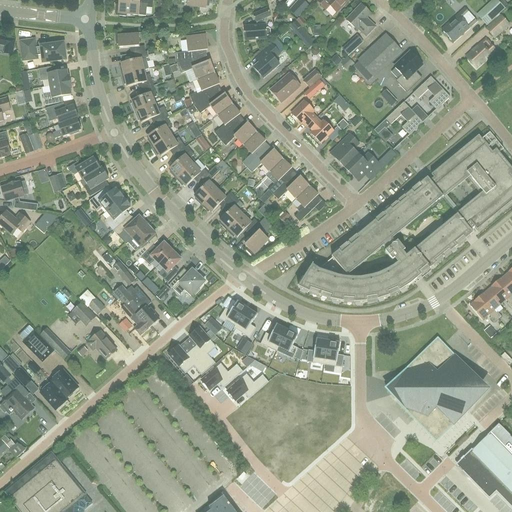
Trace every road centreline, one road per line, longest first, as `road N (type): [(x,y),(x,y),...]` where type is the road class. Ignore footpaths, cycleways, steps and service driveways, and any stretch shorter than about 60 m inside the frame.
road 1 (residential): [(0,482),(239,276)]
road 2 (residential): [(356,203),(235,74),(225,43),(227,0)]
road 3 (residential): [(239,276),(155,194),(112,134)]
road 4 (residential): [(511,237),(444,296),(398,316),(360,321)]
road 5 (residential): [(356,203),(472,98)]
road 6 (residential): [(244,280),(356,203)]
road 7 (residential): [(472,98),(378,0)]
road 8 (residential): [(268,511),(370,423)]
road 9 (residential): [(360,321),(315,316),(244,280)]
